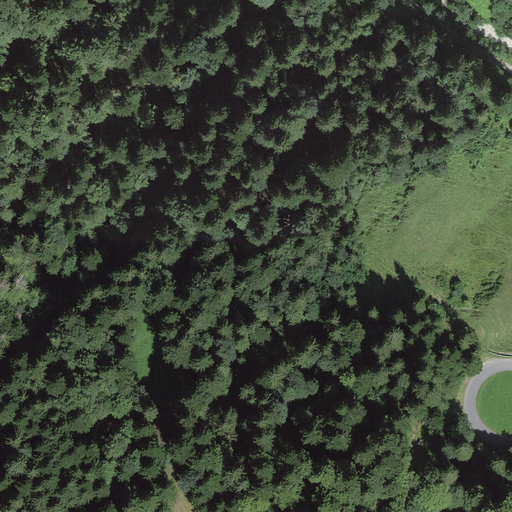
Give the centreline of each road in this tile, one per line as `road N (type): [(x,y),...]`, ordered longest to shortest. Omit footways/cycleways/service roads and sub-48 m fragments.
road 1 (track): [(406,0),(511,68)]
road 2 (unclassified): [(511,440),(484,432),(470,407),(480,375),(511,363)]
